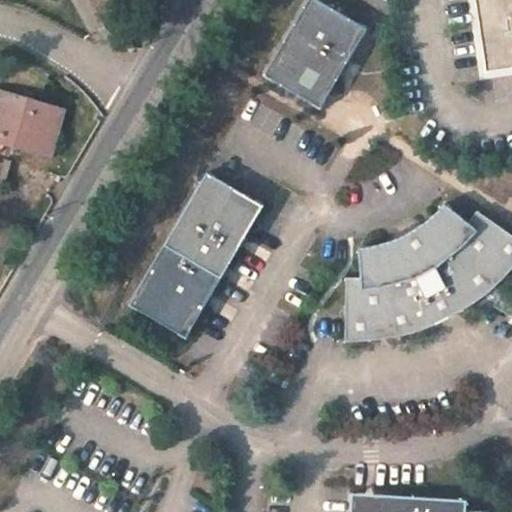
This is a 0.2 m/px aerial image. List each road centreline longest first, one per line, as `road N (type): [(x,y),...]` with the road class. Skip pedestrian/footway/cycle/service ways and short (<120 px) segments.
road 1 (residential): [(511,342),(447,444),(243,440),(19,308)]
road 2 (tertiary): [(19,308),(199,0)]
